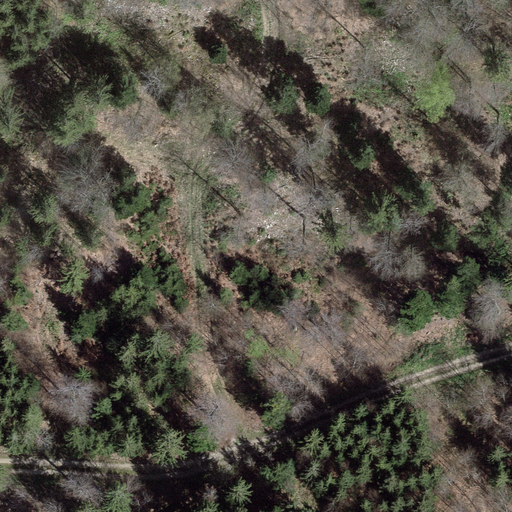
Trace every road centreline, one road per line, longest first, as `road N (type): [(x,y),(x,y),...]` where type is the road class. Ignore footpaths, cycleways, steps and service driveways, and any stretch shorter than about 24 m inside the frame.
road 1 (track): [(0,467),(162,471),(203,464),(418,377),(511,349)]
road 2 (track): [(245,451),(214,388),(189,199),(197,162),(236,126),(262,86),(270,0)]
road 3 (track): [(0,135),(33,130),(106,139),(197,162)]
